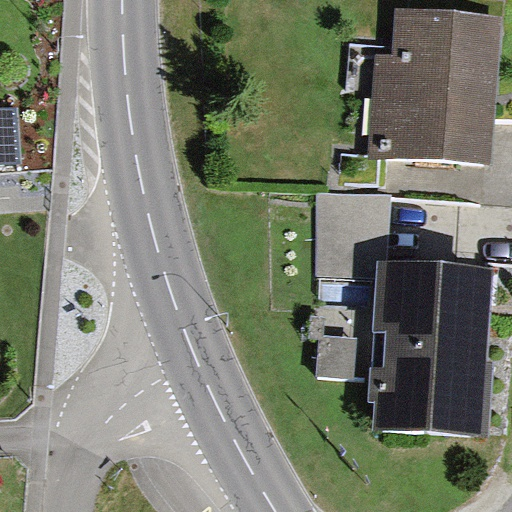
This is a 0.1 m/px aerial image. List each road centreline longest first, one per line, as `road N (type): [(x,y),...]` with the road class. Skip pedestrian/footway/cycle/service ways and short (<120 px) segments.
road 1 (secondary): [(119,0),(136,164),(195,361)]
road 2 (secondary): [(195,361),(275,511)]
road 3 (unclassified): [(195,361),(76,445)]
